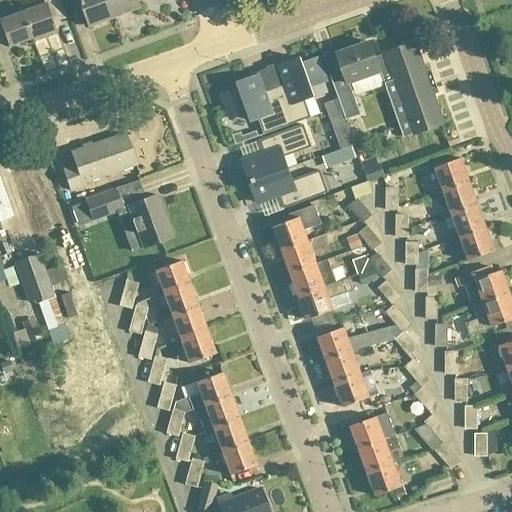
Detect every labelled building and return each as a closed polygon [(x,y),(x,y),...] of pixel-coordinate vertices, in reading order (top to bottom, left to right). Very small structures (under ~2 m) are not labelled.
[(20,14),(29,41),(52,32),(49,25),(62,21),(53,0),(47,0),(41,2),(43,6),(20,14)] [(103,0),(73,0),(85,29),(111,19),(103,0)] [(133,0),(103,0),(111,19),(136,9),(133,0)] [(29,41),(20,14),(0,21),(0,42),(2,42),(5,49),(29,41)] [(49,43),(41,46),(50,74),(58,71),(49,43)] [(388,69),(383,56),(373,59),(368,44),(335,55),(341,72),(328,77),(343,122),(358,117),(348,85),(379,74),(378,73),(388,69)] [(413,45),(383,56),(388,69),(378,73),(379,74),(402,140),(442,126),(432,97),(437,95),(429,71),(423,73),(413,45)] [(285,85),(274,89),(287,127),(309,119),(303,102),(313,98),(309,89),(324,83),(316,60),(301,66),(299,60),(278,68),(285,85)] [(263,136),(287,127),(274,89),(273,86),(272,87),(273,92),(263,95),(256,78),(236,85),(237,90),(221,96),(229,121),(246,114),(249,123),(257,120),(263,136)] [(324,106),(326,113),(337,109),(335,102),(324,106)] [(337,109),(326,113),(332,129),(343,125),(337,109)] [(250,183),(286,170),(282,159),(310,149),(302,127),(258,143),(262,156),(241,164),(248,182),(250,182),(250,183)] [(255,133),(241,138),(243,143),(257,138),(255,133)] [(73,166),(61,171),(69,193),(82,188),(81,185),(134,166),(123,136),(69,155),(73,166)] [(336,153),(341,164),(354,159),(350,148),(336,153)] [(365,185),(382,179),(378,166),(375,167),(373,159),(358,164),(365,185)] [(441,194),(468,184),(459,161),(433,170),(441,194)] [(286,170),(250,183),(251,185),(249,186),(256,205),(277,197),(282,210),(326,194),(318,172),(291,182),(286,170)] [(476,207),(468,184),(441,194),(450,217),(476,207)] [(396,190),(384,190),(384,212),(396,212),(396,190)] [(84,203),(84,204),(76,207),(80,217),(88,214),(91,221),(121,210),(114,192),(84,203)] [(0,194),(0,241),(2,241),(0,234),(0,221),(8,218),(0,194)] [(155,197),(126,208),(142,250),(170,240),(155,197)] [(355,201),(346,209),(361,225),(369,217),(355,201)] [(484,230),(476,207),(450,217),(458,240),(484,230)] [(280,253),(306,243),(302,232),(319,226),(312,208),(286,217),(288,223),(271,229),(280,253)] [(406,218),(394,218),(394,239),(405,239),(406,218)] [(365,229),(356,236),(371,252),(379,245),(365,229)] [(484,230),(458,240),(467,263),(493,254),(484,230)] [(345,240),(349,253),(361,248),(355,236),(345,240)] [(306,243),(280,253),(288,276),(314,266),(306,243)] [(415,245),(404,245),(404,267),(415,267),(415,245)] [(37,256),(12,265),(26,304),(51,295),(37,256)] [(367,262),(366,263),(372,270),(380,279),(389,272),(374,256),(367,262)] [(363,259),(351,263),(355,276),(372,270),(366,263),(367,262),(363,259)] [(326,262),(314,266),(288,276),(297,299),(334,285),(326,262)] [(161,296),(187,286),(179,263),(152,273),(161,296)] [(0,283),(3,282),(6,290),(16,286),(10,269),(2,272),(0,267),(0,283)] [(60,268),(51,271),(56,284),(65,281),(60,268)] [(471,309),(509,296),(501,272),(491,276),(488,268),(455,280),(459,289),(463,288),(471,309)] [(373,271),(357,277),(360,287),(376,281),(373,271)] [(425,272),(414,272),(414,294),(425,294),(425,272)] [(427,278),(427,288),(439,288),(440,278),(427,278)] [(347,280),(334,285),(297,299),(305,322),(332,313),(327,301),(351,292),(347,280)] [(124,283),(118,308),(128,310),(135,286),(124,283)] [(384,283),(376,290),(390,307),(399,299),(384,283)] [(161,296),(165,307),(154,311),(158,323),(169,319),(196,309),(187,286),(161,296)] [(511,303),(509,296),(471,309),(475,321),(463,326),(467,337),(490,329),(491,329),(511,321),(511,303)] [(52,299),(35,305),(50,347),(67,341),(52,299)] [(435,299),(424,299),(424,321),(435,321),(435,299)] [(133,308),(134,308),(127,333),(138,336),(144,311),(145,308),(142,302),(134,305),(133,308)] [(408,326),(391,307),(383,315),(400,334),(408,326)] [(196,309),(169,319),(178,342),(204,332),(196,309)] [(40,341),(33,321),(19,325),(26,346),(40,341)] [(434,327),(434,349),(445,349),(445,327),(434,327)] [(316,339),(325,363),(351,353),(351,354),(360,351),(392,342),(389,328),(350,339),(346,341),(342,330),(316,339)] [(213,356),(204,332),(178,342),(187,366),(213,356)] [(143,334),(136,359),(147,362),(154,337),(143,334)] [(402,334),(393,342),(410,361),(419,354),(402,334)] [(506,371),(511,369),(511,342),(497,348),(506,371)] [(458,353),(457,360),(459,364),(465,364),(468,361),(469,356),(465,352),(458,353)] [(351,354),(351,353),(325,363),(333,386),(368,373),(369,373),(359,376),(351,354)] [(455,354),(444,354),(444,376),(455,376),(455,354)] [(19,365),(32,383),(42,376),(29,358),(19,365)] [(152,359),(146,384),(157,387),(163,362),(152,359)] [(494,359),(482,366),(490,381),(503,375),(494,359)] [(7,362),(0,364),(0,369),(2,375),(11,372),(7,362)] [(420,389),(421,388),(429,381),(412,362),(403,369),(415,383),(420,389)] [(164,375),(162,385),(155,410),(166,412),(173,388),(172,388),(174,380),(172,373),(164,375)] [(378,397),(369,373),(368,373),(333,386),(342,410),(368,400),(378,397)] [(170,412),(171,412),(165,435),(175,438),(182,415),(183,415),(202,408),(229,398),(220,375),(194,384),(197,395),(172,404),(170,412)] [(465,381),(454,381),(453,403),(465,403),(465,381)] [(420,389),(415,383),(407,391),(413,397),(430,416),(438,408),(421,388),(420,389)] [(202,408),(207,420),(199,422),(204,434),(211,430),(211,431),(237,421),(229,398),(202,408)] [(475,409),(464,409),(463,431),(475,431),(475,409)] [(394,438),(385,415),(348,428),(357,452),(394,438)] [(448,436),(431,417),(423,424),(440,444),(448,436)] [(237,421),(211,431),(219,454),(246,444),(237,421)] [(485,435),(484,437),(473,437),(473,458),(484,458),(495,454),(495,431),(485,435)] [(181,436),(174,461),(185,463),(191,439),(181,436)] [(394,438),(357,452),(365,475),(392,465),(401,462),(398,453),(399,452),(394,438)] [(246,444),(219,454),(228,477),(254,467),(246,444)] [(432,452),(433,452),(424,456),(430,471),(445,465),(450,471),(458,464),(441,444),(432,452)] [(190,461),(184,486),(194,489),(201,464),(190,461)] [(400,488),(392,465),(365,475),(374,498),(400,488)] [(202,484),(196,502),(193,511),(207,511),(215,487),(202,484)] [(404,499),(401,490),(393,493),(397,502),(404,499)] [(228,497),(214,502),(218,511),(266,511),(258,491),(230,502),(228,497)]
